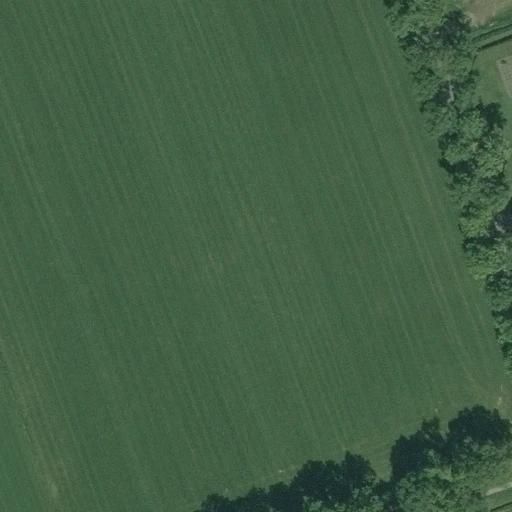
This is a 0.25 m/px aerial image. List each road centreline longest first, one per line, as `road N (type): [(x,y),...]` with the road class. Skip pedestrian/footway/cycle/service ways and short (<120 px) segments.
road 1 (unclassified): [(511,266),(415,0)]
road 2 (track): [(386,511),(511,463)]
